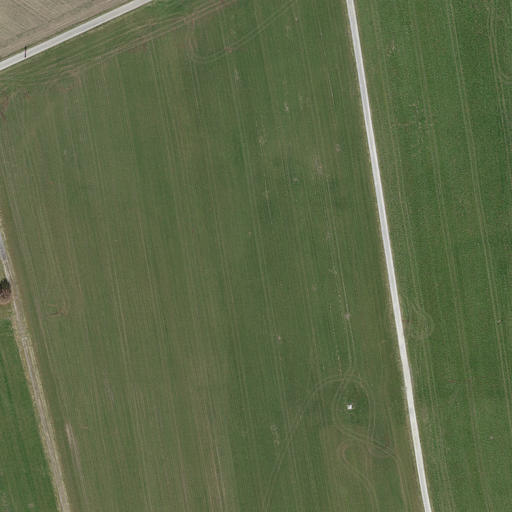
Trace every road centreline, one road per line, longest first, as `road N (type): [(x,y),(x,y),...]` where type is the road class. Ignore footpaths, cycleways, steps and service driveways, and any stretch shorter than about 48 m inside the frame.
road 1 (track): [(428,511),(349,0)]
road 2 (track): [(0,242),(64,511)]
road 3 (track): [(0,66),(142,0)]
